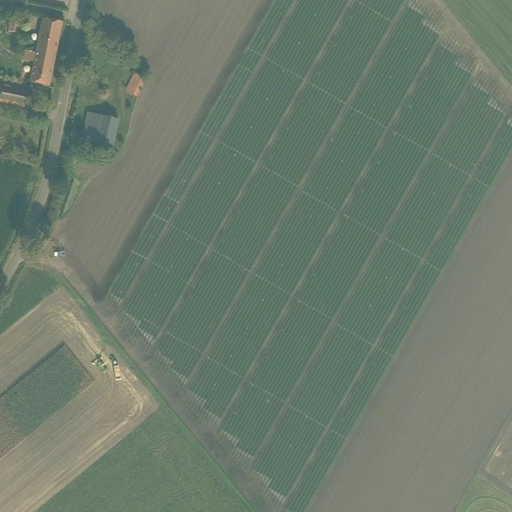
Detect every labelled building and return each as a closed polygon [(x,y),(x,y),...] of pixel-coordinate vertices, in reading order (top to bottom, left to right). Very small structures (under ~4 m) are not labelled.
[(19,34),(22,21),(10,18),(8,32),(19,34)] [(42,19),(35,53),(25,51),(23,61),(34,63),(29,83),(49,87),(62,23),(42,19)] [(134,74),(125,91),(138,98),(147,80),(134,74)] [(29,92),(0,85),(0,102),(26,108),(29,92)] [(80,145),(112,152),(120,121),(87,113),(80,145)]
